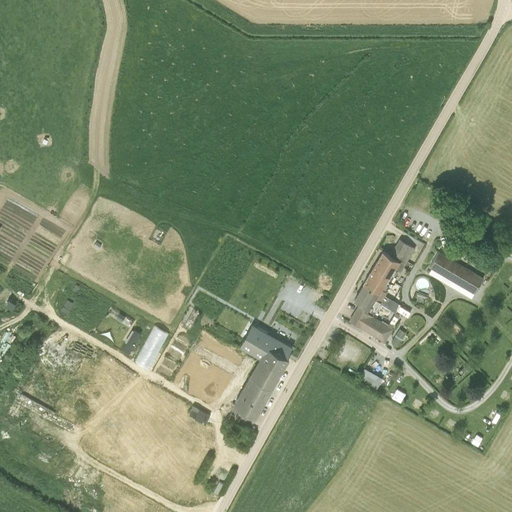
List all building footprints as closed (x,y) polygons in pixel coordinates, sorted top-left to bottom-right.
[(400,272),(415,247),(400,238),(390,255),(383,251),(364,283),(354,300),(360,303),(350,320),(359,326),(364,329),(365,327),(373,332),(371,333),(374,335),(375,333),(383,338),(383,337),(382,337),(384,333),(385,333),(386,333),(385,332),(387,328),(388,329),(388,328),(381,323),(382,322),(379,320),(378,322),(371,318),(376,310),(387,292),(385,290),(397,270),(400,272)] [(438,272),(447,256),(439,251),(429,267),(438,272)] [(447,277),(456,261),(447,256),(438,272),(447,277)] [(456,282),(465,267),(456,261),(447,277),(456,282)] [(465,288),(474,272),(465,267),(456,282),(465,288)] [(474,293),(483,277),(474,272),(465,288),(474,293)] [(408,316),(410,312),(400,305),(397,310),(408,316)] [(133,320),(125,316),(120,313),(113,308),(109,313),(117,318),(122,321),(129,325),(133,320)] [(400,314),(396,312),(388,325),(392,327),(400,314)] [(262,405),(270,391),(278,377),(289,357),(287,356),(291,349),(292,346),(267,332),(252,323),(239,346),(260,358),(250,374),(240,392),(240,393),(233,404),(255,417),(262,405)] [(398,344),(407,331),(401,327),(392,340),(398,344)] [(129,352),(141,333),(135,329),(123,348),(129,352)] [(483,366),(489,371),(495,364),(488,358),(483,366)] [(364,368),(358,380),(376,390),(382,378),(364,368)] [(398,387),(393,396),(402,400),(407,391),(398,387)] [(189,412),(205,422),(210,414),(193,404),(189,412)] [(434,407),(429,415),(436,419),(441,412),(434,407)] [(497,420),(502,411),(493,407),(488,416),(497,420)]
